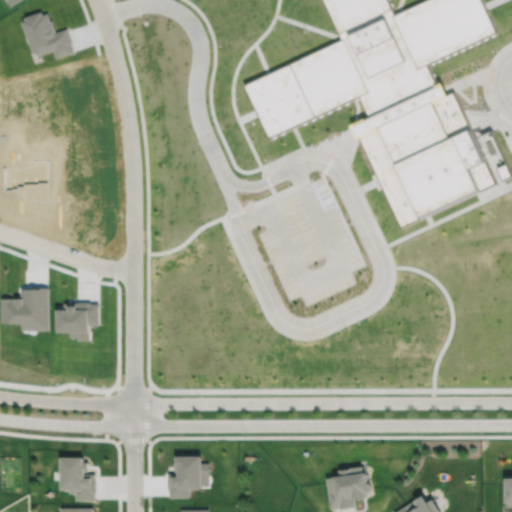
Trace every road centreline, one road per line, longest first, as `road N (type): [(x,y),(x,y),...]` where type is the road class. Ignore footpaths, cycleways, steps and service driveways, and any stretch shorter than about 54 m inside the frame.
road 1 (tertiary): [(511,401),(95,402),(0,393)]
road 2 (tertiary): [(0,417),(96,424),(511,422)]
road 3 (residential): [(95,0),(118,70),(130,150),(132,402)]
road 4 (residential): [(0,230),(96,265),(132,267)]
